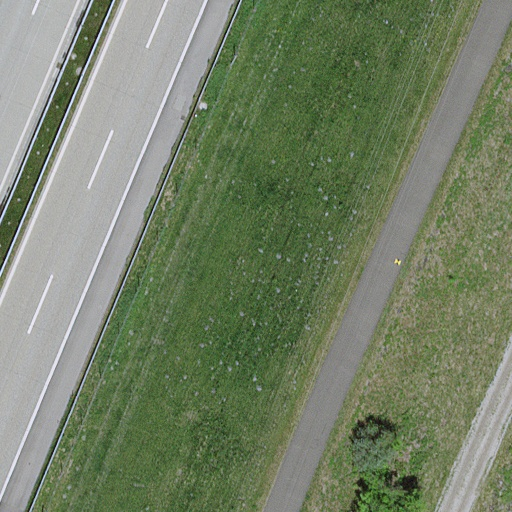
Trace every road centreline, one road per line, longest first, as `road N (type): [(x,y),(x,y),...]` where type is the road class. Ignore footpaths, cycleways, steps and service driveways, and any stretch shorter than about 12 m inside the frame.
road 1 (track): [(502,0),(284,511)]
road 2 (motorway): [(0,411),(171,0)]
road 3 (track): [(511,365),(449,511)]
